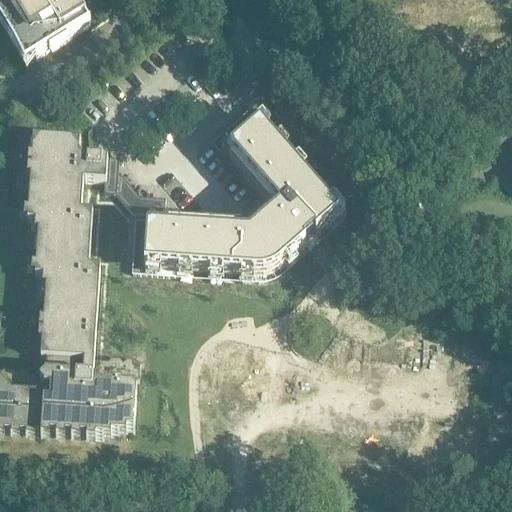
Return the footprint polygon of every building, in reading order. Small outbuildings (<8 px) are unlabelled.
[(0,0),(0,27),(8,40),(22,70),(23,72),(89,31),(71,2),(73,0),(0,0)] [(511,54),(445,73),(448,85),(468,79),(471,89),(511,77),(511,54)] [(136,225),(132,278),(177,281),(178,275),(192,276),(192,275),(208,276),(211,277),(223,278),(223,277),(256,280),(263,280),(266,279),(272,277),(274,276),(279,272),(284,269),(295,259),(302,253),(316,241),(338,221),(293,168),(297,164),(252,112),(212,147),(220,156),(226,151),(280,213),(249,240),(147,233),(148,225),(136,225)] [(41,361),(47,362),(93,364),(95,337),(100,271),(88,270),(92,216),(81,215),(83,185),(104,186),(103,198),(116,199),(132,217),(164,219),(165,202),(140,200),(118,175),(118,174),(106,173),(107,162),(105,162),(100,156),(95,161),(78,160),(80,144),(33,141),(27,225),(38,225),(35,280),(46,280),(42,337),(41,361)] [(427,362),(498,446),(505,441),(509,446),(496,458),(509,473),(511,470),(511,396),(458,333),(449,341),(440,331),(412,354),(422,366),(427,362)] [(0,435),(104,443),(104,439),(119,440),(119,436),(135,437),(138,396),(150,397),(150,385),(138,384),(140,367),(138,367),(134,363),(127,362),(123,366),(119,362),(112,361),(108,365),(93,364),(47,362),(45,378),(45,380),(40,384),(34,377),(31,377),(27,373),(20,372),(16,376),(12,372),(5,371),(0,375),(0,374),(0,435)] [(280,459),(307,461),(310,424),(289,422),(287,446),(281,446),(280,459)] [(307,461),(328,462),(331,425),(310,424),(307,461)] [(352,426),(331,425),(328,462),(349,464),(352,426)] [(372,428),(352,426),(349,464),(370,465),(372,428)] [(370,465),(391,466),(393,429),(372,428),(370,465)] [(393,429),(391,466),(418,468),(419,455),(413,455),(415,431),(393,429)]
